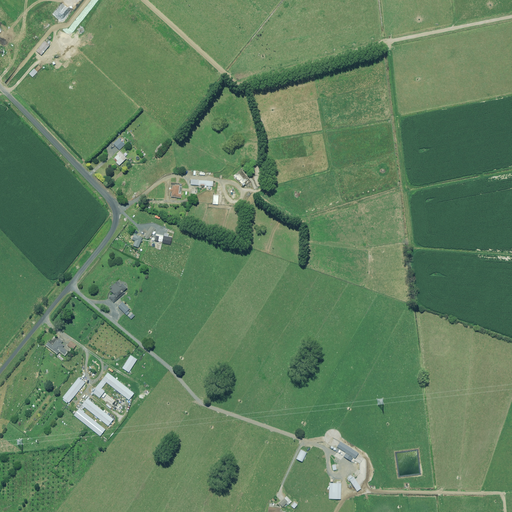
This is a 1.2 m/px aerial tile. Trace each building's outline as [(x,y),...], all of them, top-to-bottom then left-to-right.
[(47,10),(24,4),(22,9),(45,16),(47,10)] [(42,55),(50,45),(50,44),(52,42),(47,38),(37,51),(42,55)] [(63,48),(60,46),(64,41),(61,39),(54,49),(56,51),(58,49),(61,51),(63,48)] [(69,45),(68,43),(65,47),(66,49),(61,55),(67,60),(74,51),(68,46),(69,45)] [(125,145),(119,139),(114,144),(120,150),(125,145)] [(128,159),(121,151),(119,154),(120,154),(116,158),(119,161),(118,162),(121,165),(128,159)] [(237,174),(235,176),(241,184),(242,183),(244,186),(246,184),(244,182),(250,178),(243,170),(237,175),(237,174)] [(180,186),(173,185),(173,189),(171,189),(171,192),(172,192),(172,197),(182,198),(182,194),(180,193),(180,186)] [(150,238),(152,239),(153,237),(151,236),(156,230),(152,227),(145,236),(149,239),(150,238)] [(143,237),(135,234),(132,240),(136,241),(134,246),(139,248),(143,237)] [(121,284),(118,281),(111,288),(112,290),(111,291),(112,292),(110,294),(112,297),(110,298),(114,303),(125,293),(124,292),(128,288),(122,282),(121,284)] [(126,314),(130,309),(123,302),(118,306),(126,314)] [(64,347),(65,346),(62,343),(64,341),(63,340),(59,337),(53,345),(49,342),(46,345),(58,355),(60,352),(66,356),(69,352),(66,349),(64,347)] [(77,345),(69,340),(66,344),(74,350),(77,345)] [(138,360),(131,355),(123,368),(129,372),(138,360)] [(107,382),(130,400),(135,393),(109,373),(103,379),(98,386),(93,392),(100,398),(105,391),(102,389),(107,382)] [(86,383),(80,377),(63,398),(70,403),(86,383)] [(85,413),(86,411),(83,409),(85,407),(109,426),(114,419),(88,399),(84,404),(83,405),(80,409),(78,410),(75,415),(101,436),(106,430),(85,413)] [(359,453),(341,442),(338,447),(347,453),(344,457),(351,461),(354,457),(356,459),(359,453)] [(307,453),(301,450),(297,459),(303,462),(307,453)] [(362,489),(353,475),(348,478),(358,491),(362,489)] [(341,499),(341,484),(330,483),(329,499),(341,499)] [(292,502),(288,496),(280,503),(283,507),(287,504),(289,505),(292,502)]
